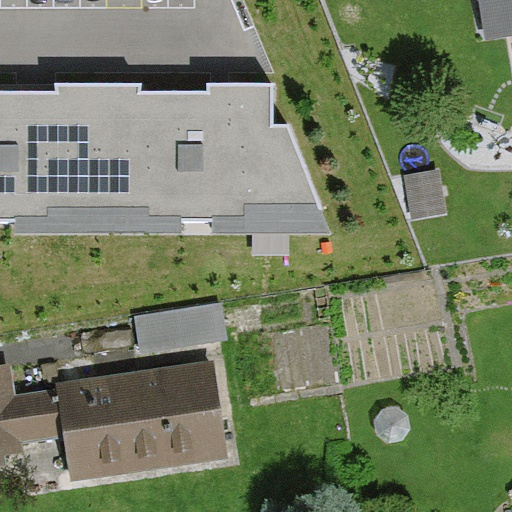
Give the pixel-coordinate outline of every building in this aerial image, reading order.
[(511,0),(465,0),(473,49),(511,43),(511,0)] [(56,103),(0,102),(0,214),(138,216),(140,111),(141,95),(56,94),(56,103)] [(140,111),(138,216),(324,219),(288,142),(275,146),(269,101),(203,98),(203,113),(140,111)] [(206,315),(123,325),(127,358),(210,349),(206,315)] [(200,367),(42,392),(57,484),(215,459),(200,367)] [(2,404),(0,382),(0,472),(11,472),(8,446),(33,444),(28,401),(2,404)]
